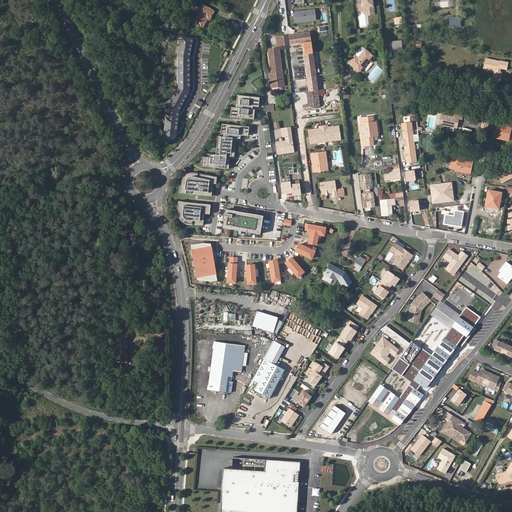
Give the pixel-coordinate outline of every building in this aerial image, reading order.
[(372,0),(357,0),(359,7),(366,6),(367,10),(368,15),(375,14),(372,0)] [(215,11),(203,4),(193,23),(203,28),(208,20),(210,20),(215,11)] [(305,11),(294,12),(296,22),(304,21),(304,20),(316,19),(314,10),(308,11),(308,12),(305,12),(305,11)] [(410,29),(410,32),(422,31),(421,23),(412,24),(412,29),(410,29)] [(310,31),(288,34),(290,46),(305,44),(306,53),(305,54),(309,89),(318,88),(310,31)] [(283,36),(275,37),(276,47),(283,46),(283,36)] [(272,82),(270,82),(270,88),(283,87),(279,49),(269,50),(271,64),(268,64),(269,73),(268,73),(269,76),(271,76),(272,82)] [(403,49),(390,51),(392,63),(405,61),(403,49)] [(349,62),(359,71),(372,56),(366,50),(358,59),(355,56),(349,62)] [(175,75),(190,81),(193,72),(190,70),(194,58),(182,53),(175,75)] [(501,70),(501,69),(508,70),(509,62),(502,60),(501,62),(486,58),(484,67),(493,69),(491,79),(501,81),(503,71),(501,70)] [(318,88),(309,89),(311,102),(304,103),(304,109),(321,107),(321,106),(324,105),(324,99),(320,99),(318,88)] [(260,98),(238,96),(237,105),(253,107),(257,108),(258,104),(260,105),(260,98)] [(255,120),(256,110),(253,110),(237,108),(232,108),(231,117),(255,120)] [(451,116),(441,114),(439,124),(456,128),(457,122),(461,123),(462,115),(452,113),(451,116)] [(360,117),(360,122),(363,122),(365,137),(362,137),(364,147),(374,146),(373,136),(377,135),(375,120),(373,120),(372,115),(360,117)] [(412,122),(402,123),(404,139),(407,139),(407,143),(408,146),(405,146),(407,162),(417,161),(415,142),(412,122)] [(485,132),(488,126),(482,123),(479,129),(485,132)] [(511,126),(495,123),(492,138),(509,141),(511,126)] [(250,127),(223,124),(222,134),(225,134),(241,136),(247,136),(247,133),(249,134),(250,127)] [(309,131),(311,143),(325,141),(340,139),(338,126),(327,128),(327,126),(323,127),(319,127),(320,129),(309,131)] [(287,152),(287,154),(294,153),(291,127),(285,128),(286,138),(287,137),(288,140),(288,143),(277,145),(279,153),(287,152)] [(235,157),(237,139),(224,137),(219,137),(217,155),(228,156),(235,157)] [(316,164),(313,165),(314,173),(327,171),(325,153),(315,155),(316,164)] [(459,156),(454,155),(451,168),(456,169),(456,170),(471,173),(474,158),(460,155),(459,156)] [(491,158),(483,156),(482,164),(490,165),(491,158)] [(230,166),(230,160),(228,159),(208,157),(203,157),(202,166),(227,169),(228,166),(230,166)] [(511,172),(509,166),(496,172),(501,182),(511,176),(511,172)] [(400,168),(384,170),(386,181),(402,179),(401,176),(401,174),(400,168)] [(416,180),(415,171),(405,172),(407,181),(416,180)] [(217,182),(218,177),(201,174),(201,178),(198,177),(199,174),(193,173),(190,173),(189,176),(187,174),(185,177),(182,187),(183,187),(183,189),(181,189),(180,193),(196,195),(197,190),(199,191),(199,195),(211,196),(211,193),(213,193),(214,184),(214,182),(217,182)] [(370,175),(360,176),(361,190),(364,189),(369,189),(372,188),(370,175)] [(293,192),(293,196),(302,194),(300,180),(291,182),(293,192)] [(322,193),(333,192),(334,197),(345,195),(344,188),(337,189),(336,180),(321,182),(322,193)] [(284,193),(293,192),(291,182),(283,183),(284,193)] [(432,204),(454,200),(451,182),(442,184),(430,186),(432,204)] [(499,209),(502,193),(488,190),(485,207),(499,209)] [(364,194),(362,195),(364,208),(375,207),(373,193),(370,193),(364,194)] [(400,200),(399,194),(390,195),(391,199),(381,201),(383,216),(393,214),(392,206),(397,205),(396,200),(399,200),(400,200)] [(196,203),(180,201),(179,205),(181,205),(181,207),(179,207),(181,217),(183,217),(182,220),(184,222),(187,224),(193,224),(194,220),(196,220),(196,224),(205,225),(206,213),(210,214),(210,211),(212,211),(212,204),(199,203),(198,207),(196,207),(196,203)] [(420,210),(419,201),(410,202),(411,212),(420,210)] [(464,211),(455,210),(454,215),(445,214),(443,224),(461,227),(464,211)] [(264,216),(227,211),(225,229),(261,234),(264,216)] [(203,243),(191,245),(197,279),(211,281),(217,280),(211,244),(203,243)] [(409,259),(412,255),(396,243),(391,250),(399,255),(394,262),(403,268),(408,262),(408,261),(408,260),(409,259)] [(449,249),(444,257),(451,262),(446,269),(454,275),(467,255),(462,251),(458,256),(457,257),(456,256),(456,254),(449,249)] [(354,269),(360,272),(366,259),(360,256),(354,269)] [(508,283),(511,277),(511,268),(511,267),(511,266),(506,262),(500,271),(501,272),(498,276),(508,283)] [(331,265),(325,274),(337,281),(339,278),(344,286),(350,282),(345,273),(331,265)] [(388,271),(381,281),(382,282),(389,287),(392,284),(393,285),(395,283),(396,283),(399,279),(388,271)] [(387,290),(389,287),(382,282),(375,292),(384,298),(387,294),(386,294),(388,291),(387,290)] [(445,295),(438,289),(433,296),(441,301),(445,295)] [(430,300),(422,293),(413,302),(414,303),(410,307),(408,317),(419,319),(421,310),(430,300)] [(371,314),(377,306),(362,296),(357,304),(363,308),(359,314),(366,318),(370,313),(371,314)] [(410,343),(387,326),(381,331),(406,349),(392,368),(403,376),(411,382),(409,385),(409,384),(400,397),(380,383),(367,402),(401,426),(423,395),(417,390),(420,385),(425,389),(458,345),(461,347),(482,319),(467,308),(462,316),(441,301),(430,315),(450,330),(431,355),(423,349),(411,341),(410,343)] [(271,329),(278,333),(284,321),(277,318),(271,329)] [(345,342),(346,343),(349,339),(350,340),(356,331),(355,331),(358,327),(350,321),(339,338),(345,342)] [(112,336),(112,326),(103,326),(103,336),(112,336)] [(312,334),(318,337),(320,330),(315,328),(312,334)] [(128,333),(116,332),(115,361),(128,362),(129,345),(127,345),(128,339),(127,339),(128,333)] [(342,346),(345,342),(339,338),(336,342),(329,352),(337,358),(340,354),(339,353),(340,352),(341,352),(344,348),(342,346)] [(398,350),(382,338),(377,346),(378,346),(374,351),(373,350),(371,354),(386,365),(389,360),(385,357),(390,351),(394,355),(398,350)] [(511,348),(496,341),(490,348),(511,357),(511,348)] [(235,376),(233,375),(233,372),(242,373),(245,346),(214,342),(209,389),(233,392),(235,376)] [(285,370),(270,362),(256,390),(270,398),(285,370)] [(317,362),(312,369),(313,370),(322,376),(323,376),(325,373),(324,372),(323,372),(324,371),(325,371),(329,366),(324,363),(322,366),(317,362)] [(366,396),(381,373),(362,362),(352,378),(360,383),(356,390),(366,396)] [(316,385),(322,376),(313,370),(307,379),(316,385)] [(500,384),(497,382),(498,380),(493,377),(494,376),(486,373),(485,374),(480,372),(479,374),(472,371),(468,380),(497,392),(500,384)] [(511,396),(511,385),(508,383),(503,391),(511,396)] [(459,406),(467,395),(459,389),(451,399),(459,406)] [(304,407),(311,396),(303,390),(296,401),(304,407)] [(245,394),(237,415),(243,418),(251,397),(245,394)] [(491,406),(484,402),(475,418),(481,422),(491,406)] [(347,413),(336,405),(322,427),(333,434),(347,413)] [(298,415),(289,409),(282,420),(290,426),(298,415)] [(454,416),(446,429),(466,442),(471,433),(463,428),(464,426),(461,424),(462,421),(454,416)] [(431,441),(422,434),(410,449),(419,456),(431,441)] [(475,457),(482,445),(475,441),(469,453),(475,457)] [(456,455),(443,448),(437,457),(442,460),(437,468),(446,473),(456,455)] [(297,511),(301,461),(233,456),(233,467),(223,467),(220,511),(297,511)] [(460,469),(466,472),(471,464),(465,460),(460,469)] [(497,478),(498,486),(500,486),(511,483),(511,465),(511,466),(506,475),(498,477),(497,478)]
